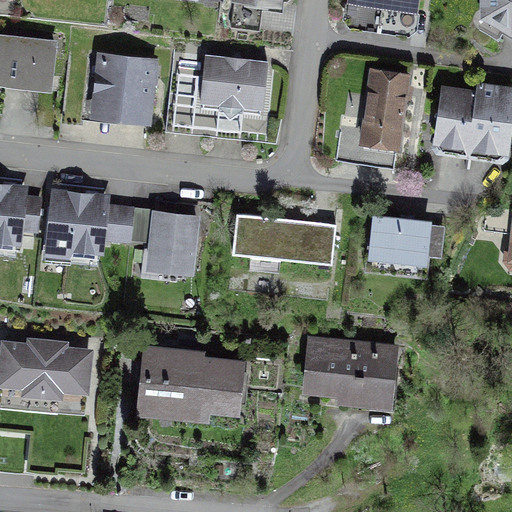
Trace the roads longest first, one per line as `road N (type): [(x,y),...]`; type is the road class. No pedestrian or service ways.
road 1 (residential): [(0,156),(268,186),(288,175),(296,150),(319,0)]
road 2 (residential): [(0,497),(228,511)]
